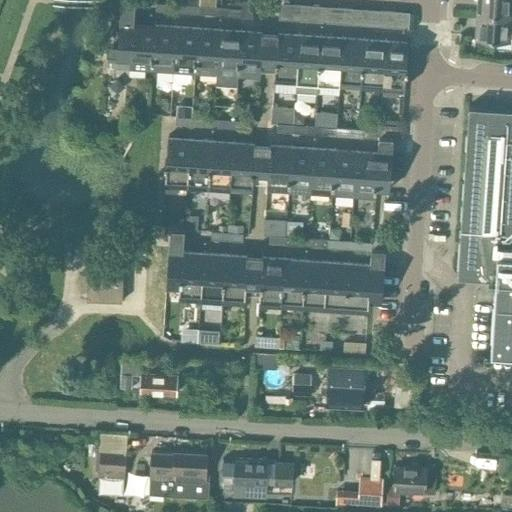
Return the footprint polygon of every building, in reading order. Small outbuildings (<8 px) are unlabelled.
[(120,0),(120,12),(120,20),(117,58),(130,59),(129,68),(149,70),(148,78),(151,78),(155,22),(134,21),(135,13),(135,1),(134,0),(127,0),(120,0)] [(251,17),(252,0),(246,0),(243,0),(243,8),(244,8),(243,16),(251,17)] [(511,13),(511,0),(479,0),(479,11),(511,13)] [(156,10),(171,11),(172,11),(173,3),(157,2),(156,10)] [(200,13),(200,5),(184,4),(183,12),(200,13)] [(301,21),(302,4),(294,4),(292,20),(301,21)] [(302,4),(301,21),(308,21),(309,5),(302,4)] [(200,5),(200,13),(215,14),(215,6),(200,5)] [(227,7),(226,15),(243,16),(244,8),(243,8),(227,7)] [(343,24),(345,7),(337,7),(336,23),(343,24)] [(345,7),(343,24),(352,24),(353,8),(345,7)] [(387,26),(388,10),(380,10),(379,26),(387,26)] [(388,10),(387,26),(395,27),(396,11),(388,10)] [(511,13),(479,11),(477,36),(499,38),(498,47),(511,47),(511,13)] [(153,70),(173,71),(177,24),(155,22),(151,78),(153,78),(153,70)] [(177,24),(173,71),(195,73),(198,29),(198,25),(177,24)] [(198,29),(195,73),(216,74),(219,27),(198,25),(198,29)] [(237,87),(238,76),(241,32),(241,28),(219,27),(216,74),(215,85),(237,87)] [(241,32),(238,76),(260,77),(261,69),(261,68),(261,61),(263,33),(263,30),(241,28),(241,32)] [(261,61),(261,69),(264,69),(271,69),(275,70),(274,79),(295,80),(295,91),(300,32),(277,31),(273,30),(267,30),(263,30),(263,33),(261,61)] [(317,92),(318,82),(322,34),(300,32),(295,91),(317,92)] [(318,82),(339,83),(343,35),(322,34),(318,82)] [(339,83),(361,85),(364,37),(343,35),(339,83)] [(361,85),(383,86),(386,38),(364,37),(361,85)] [(406,65),(408,43),(408,40),(386,38),(383,86),(405,88),(406,70),(408,70),(409,65),(406,65)] [(271,123),(277,123),(292,124),(293,107),(272,106),(271,123)] [(459,275),(477,276),(496,278),(498,251),(511,252),(511,108),(508,108),(490,107),(470,106),(459,275)] [(322,113),(321,126),(335,127),(336,114),(322,113)] [(191,125),(192,117),(176,116),(175,124),(191,125)] [(192,117),(191,125),(207,126),(208,118),(192,117)] [(234,128),(235,120),(219,119),(218,127),(234,128)] [(235,120),(234,128),(250,129),(251,121),(235,120)] [(292,132),(293,124),(292,124),(277,123),(277,131),(292,132)] [(293,124),(292,132),(309,133),(309,125),(293,124)] [(402,138),(402,126),(389,125),(381,125),(380,125),(380,130),(379,136),(393,137),(401,138),(402,138)] [(335,127),(321,126),(320,126),(320,134),(336,135),(336,127),(335,127)] [(336,127),(336,135),(352,136),(352,128),(336,127)] [(362,137),(377,138),(379,138),(379,136),(380,130),(377,130),(375,130),(370,130),(369,130),(363,129),(362,137)] [(164,183),(187,185),(191,137),(168,135),(166,161),(164,161),(164,165),(166,165),(164,183)] [(353,196),(375,198),(376,189),(389,190),(393,143),(393,137),(379,136),(379,138),(379,142),(379,150),(357,148),(353,196)] [(187,185),(209,186),(212,138),(191,137),(187,185)] [(209,186),(230,188),(233,143),(233,140),(212,138),(209,186)] [(233,143),(230,188),(253,190),(253,181),(256,145),(256,141),(233,140),(233,143)] [(256,145),(253,181),(256,181),(261,181),(267,181),(267,190),(289,192),(292,144),(264,142),(256,141),(256,145)] [(289,192),(310,193),(313,145),(292,144),(289,192)] [(310,193),(332,195),(335,147),(313,145),(310,193)] [(332,195),(353,196),(357,148),(335,147),(332,195)] [(169,242),(166,286),(179,287),(178,296),(201,298),(204,250),(182,249),(183,243),(183,239),(184,229),(170,228),(169,242)] [(226,240),(227,232),(211,231),(210,238),(226,240)] [(227,232),(226,240),(242,241),(243,233),(227,232)] [(285,244),(286,236),(269,235),(269,243),(285,244)] [(286,236),(285,244),(301,245),(302,237),(286,236)] [(394,237),(372,236),(371,236),(371,242),(371,248),(385,249),(393,249),(394,237)] [(328,247),(329,239),(313,238),(312,246),(328,247)] [(329,239),(328,247),(344,248),(344,240),(329,239)] [(371,242),(355,241),(355,248),(371,249),(371,248),(371,242)] [(345,308),(368,310),(368,301),(381,301),(385,255),(385,249),(371,248),(371,249),(370,254),(370,262),(349,260),(345,308)] [(201,298),(222,300),(226,255),(226,252),(204,250),(201,298)] [(495,294),(491,350),(511,351),(511,252),(498,251),(496,278),(495,294)] [(226,255),(222,300),(244,301),(245,296),(245,292),(245,284),(247,257),(248,253),(226,252),(226,255)] [(245,284),(245,292),(248,292),(252,293),(255,293),(259,293),(259,297),(258,302),(281,304),(284,256),(262,254),(258,254),(256,254),(251,254),(248,253),(247,257),(245,284)] [(302,305),(306,261),(306,257),(284,256),(281,304),(302,305)] [(324,307),(327,262),(327,259),(306,257),(306,261),(302,305),(324,307)] [(324,307),(345,308),(349,260),(327,259),(327,262),(324,307)] [(88,270),(88,283),(87,300),(123,301),(123,271),(88,270)] [(183,324),(182,338),(197,339),(198,325),(183,324)] [(343,340),(343,351),(358,352),(359,341),(343,340)] [(141,375),(141,371),(142,364),(122,363),(121,386),(130,387),(131,374),(141,375)] [(364,367),(348,367),(329,366),(328,406),(362,408),(364,367)] [(141,371),(141,375),(140,392),(176,394),(177,373),(141,371)] [(310,397),(310,373),(292,373),(292,396),(310,397)] [(125,477),(126,451),(100,449),(99,476),(125,477)] [(157,494),(208,496),(209,480),(205,480),(207,452),(174,450),(174,451),(150,449),(149,477),(150,477),(149,493),(157,493),(157,494)] [(224,457),(223,479),(226,479),(234,480),(233,494),(267,496),(267,494),(268,482),(292,484),(293,461),(274,460),(235,458),(224,457)] [(436,467),(426,466),(394,464),(393,487),(388,487),(388,500),(393,500),(393,497),(400,498),(400,487),(412,487),(412,492),(435,493),(436,467)]
